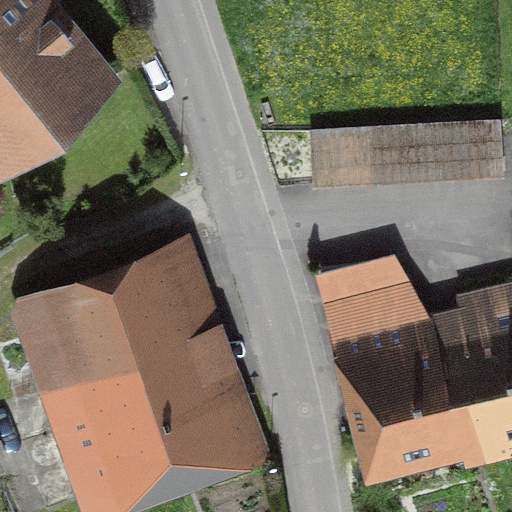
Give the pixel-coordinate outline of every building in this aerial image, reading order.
[(65,0),(0,0),(0,170),(124,77),(65,0)] [(511,165),(509,124),(318,136),(321,191),(511,179),(511,165)] [(166,258),(19,309),(88,505),(234,455),(166,258)] [(447,302),(485,454),(511,446),(511,272),(444,290),(447,302)] [(485,454),(447,302),(325,333),(363,484),(485,454)] [(0,483),(16,475),(0,444),(0,483)]
